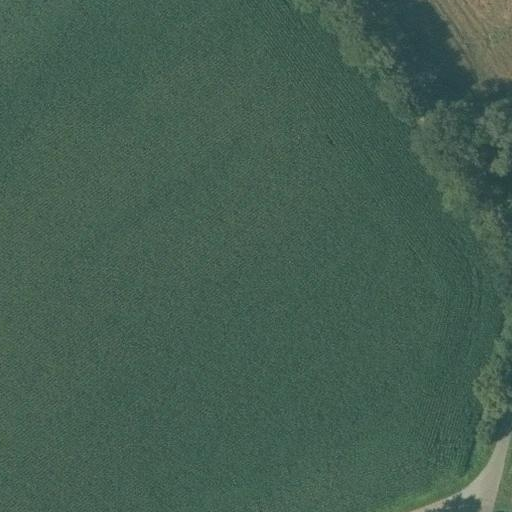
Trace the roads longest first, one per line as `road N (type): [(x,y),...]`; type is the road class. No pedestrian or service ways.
road 1 (unclassified): [(353,0),(444,127)]
road 2 (unclassified): [(444,127),(511,228)]
